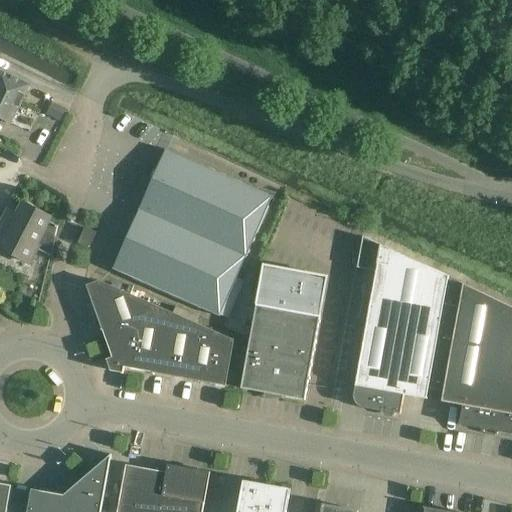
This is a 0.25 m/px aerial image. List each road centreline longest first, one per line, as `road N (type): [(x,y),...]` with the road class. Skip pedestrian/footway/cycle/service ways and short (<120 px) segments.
road 1 (unclassified): [(511,485),(79,404)]
road 2 (unclassified): [(113,71),(475,194),(511,191)]
road 3 (unclassified): [(113,71),(94,100),(42,346)]
road 4 (tertiary): [(511,96),(322,0)]
road 5 (track): [(113,71),(0,13)]
